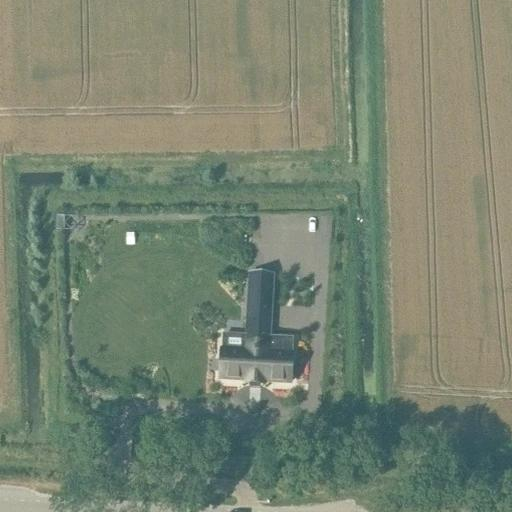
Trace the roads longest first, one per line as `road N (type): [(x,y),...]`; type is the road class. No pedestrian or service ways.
road 1 (track): [(333,511),(404,493),(511,487)]
road 2 (track): [(132,475),(0,460)]
